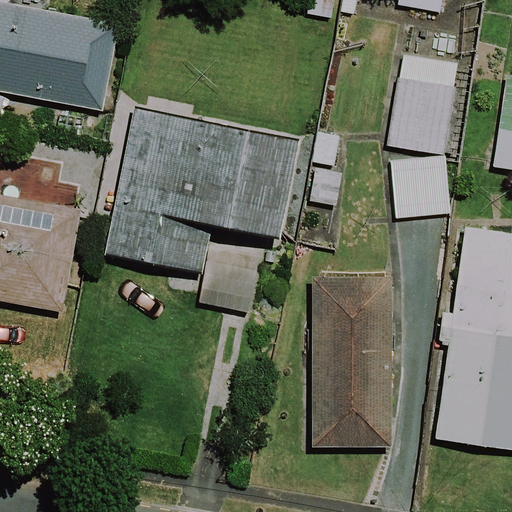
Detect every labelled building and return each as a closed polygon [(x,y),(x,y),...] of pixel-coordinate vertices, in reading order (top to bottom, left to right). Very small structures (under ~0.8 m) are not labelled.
[(437,0),(394,0),(394,12),(436,15),(437,0)] [(112,27),(0,6),(0,96),(97,114),(112,27)] [(440,156),(452,70),(396,62),(384,149),(440,156)] [(511,80),(499,78),(487,171),(511,173),(511,80)] [(291,144),(130,108),(118,165),(98,257),(197,279),(196,284),(249,295),(261,239),(270,241),(291,144)] [(439,161),(384,165),(389,224),(444,220),(439,161)] [(74,218),(0,204),(0,303),(56,314),(74,218)] [(511,238),(461,231),(429,440),(511,452),(511,238)] [(384,278),(301,277),(299,448),(382,449),(384,278)]
